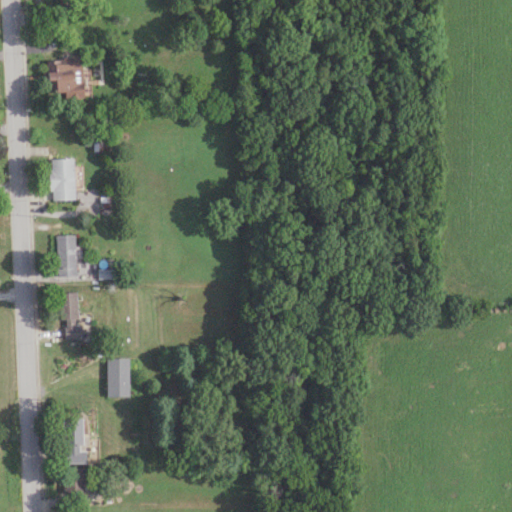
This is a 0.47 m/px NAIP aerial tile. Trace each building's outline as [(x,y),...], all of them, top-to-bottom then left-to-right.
[(47,61),(46,98),(81,98),(81,61),(47,61)] [(73,200),(72,158),(47,158),(48,201),(73,200)] [(73,236),(54,236),(54,279),(73,279),(73,236)] [(77,293),(57,293),(57,320),(62,320),(62,339),(77,339),(77,293)] [(126,358),(104,358),(104,397),(126,397),(126,358)] [(61,464),(82,464),(82,418),(61,418),(61,464)] [(85,469),(69,468),(68,492),(85,493),(85,469)]
